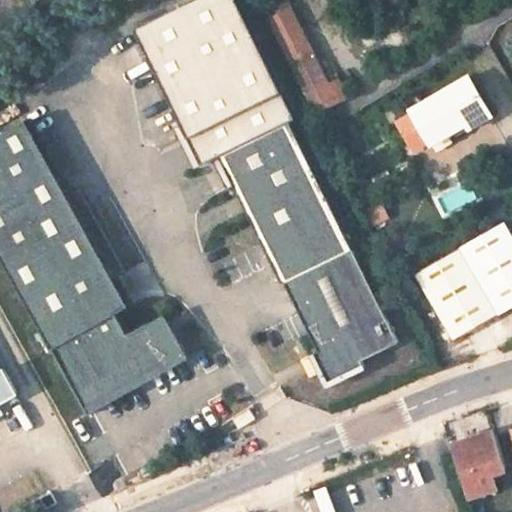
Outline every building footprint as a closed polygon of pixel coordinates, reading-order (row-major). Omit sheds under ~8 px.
[(305,53),(311,50),(290,7),(281,11),(275,0),(272,0),(264,4),(315,112),(330,105),(305,53)] [(471,75),(411,109),(430,144),(469,123),(467,117),(488,106),(471,75)] [(471,127),(494,115),(488,106),(467,117),(469,123),(471,127)] [(127,300),(21,115),(0,127),(0,257),(84,404),(167,356),(144,317),(126,328),(114,308),(127,300)] [(284,279),(315,348),(309,351),(324,382),(361,365),(359,359),(396,341),(293,118),(222,151),(265,245),(272,242),(288,277),(284,279)] [(412,269),(419,281),(463,257),(510,232),(503,220),(412,269)] [(451,338),(496,314),(511,304),(511,235),(510,232),(463,257),(419,281),(451,338)] [(288,277),(272,242),(265,245),(281,280),(284,279),(288,277)] [(0,392),(10,387),(0,368),(0,392)] [(254,414),(248,405),(232,415),(238,424),(254,414)] [(469,438),(455,442),(472,495),(498,487),(493,473),(507,469),(494,431),(480,435),(479,430),(468,433),(469,438)]
